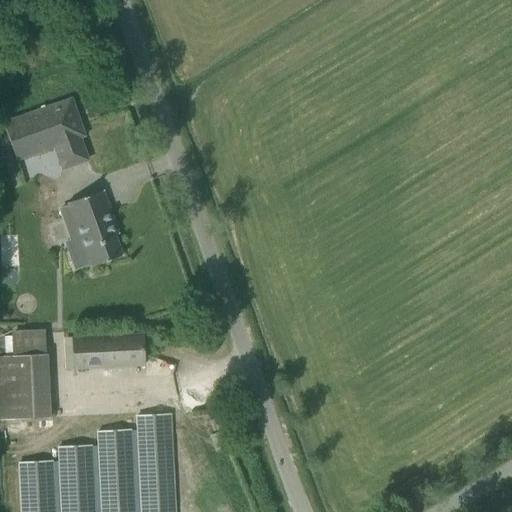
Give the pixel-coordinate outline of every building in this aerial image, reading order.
[(51,106),(2,123),(16,160),(78,138),(83,136),(70,99),(51,106)] [(83,197),(67,203),(90,267),(102,263),(121,256),(114,235),(117,234),(102,190),(83,197)] [(142,366),(141,334),(73,337),(75,369),(142,366)] [(6,356),(0,355),(0,418),(3,419),(49,418),(47,355),(13,355),(11,355),(9,356),(6,356)] [(18,459),(20,511),(176,511),(172,411),(136,412),(139,500),(135,488),(132,426),(96,428),(99,502),(95,492),(93,442),(55,444),(56,458),(18,459)]
